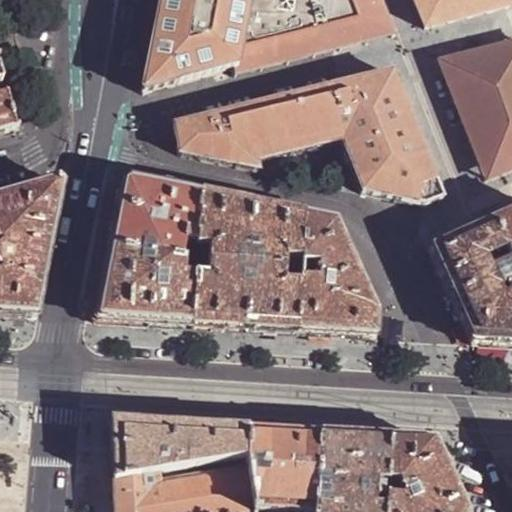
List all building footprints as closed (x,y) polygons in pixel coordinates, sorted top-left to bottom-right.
[(159,0),(157,11),(150,49),(140,95),(142,97),(150,94),(174,87),(195,81),(231,70),(233,79),(244,76),(300,62),(340,52),(371,44),(392,39),(386,23),(376,0),(159,0)] [(511,0),(411,0),(424,31),(511,8),(511,0)] [(442,64),(441,61),(437,63),(439,68),(441,68),(446,81),(444,83),(446,88),(448,87),(454,101),(452,102),(454,106),(456,106),(462,120),(460,121),(462,126),(464,126),(469,139),(467,140),(469,145),(471,144),(477,158),(475,159),(477,164),(479,163),(484,177),(483,179),(485,183),(489,181),(488,178),(500,174),(500,176),(504,175),(508,182),(511,180),(511,46),(502,49),(502,47),(497,48),(497,50),(482,54),(481,52),(477,53),(477,55),(462,60),(461,57),(457,58),(458,60),(442,64)] [(376,78),(426,207),(441,200),(418,145),(391,75),(376,78)] [(202,121),(175,128),(177,156),(178,160),(256,175),(255,165),(266,163),(300,157),(342,150),(347,163),(360,198),(381,202),(404,207),(423,211),(442,203),(441,200),(426,207),(376,78),(363,81),(319,92),(273,104),(238,112),(202,121)] [(0,135),(13,131),(0,86),(0,135)] [(57,182),(53,184),(15,195),(0,199),(0,319),(28,321),(35,322),(39,307),(46,273),(63,188),(57,182)] [(194,269),(200,197),(183,194),(160,189),(139,184),(129,182),(123,187),(116,218),(109,253),(194,269)] [(213,332),(243,334),(251,208),(234,204),(211,200),(200,197),(194,269),(191,331),(213,332)] [(267,336),(295,338),(299,284),(300,268),(302,218),(288,215),(258,209),(251,208),(243,334),(267,336)] [(511,215),(491,225),(507,261),(510,267),(511,266),(511,215)] [(313,284),(299,284),(295,338),(323,339),(374,343),(376,326),(376,318),(342,241),(335,225),(322,222),(302,218),(300,268),(314,269),(313,284)] [(511,350),(511,298),(508,291),(511,289),(511,273),(491,282),(486,271),(507,261),(491,225),(430,253),(436,267),(448,295),(457,314),(468,339),(472,349),(494,350),(511,350)] [(103,288),(96,325),(129,327),(191,331),(194,269),(109,253),(103,288)] [(491,282),(511,273),(511,271),(510,267),(507,261),(486,271),(491,282)] [(314,269),(300,268),(299,284),(313,284),(314,269)] [(129,426),(109,425),(113,486),(156,478),(209,469),(216,467),(244,463),(246,433),(229,432),(169,429),(129,426)] [(282,436),(246,433),(244,463),(246,476),(251,511),(312,511),(317,438),(282,436)] [(347,440),(317,438),(312,511),(383,511),(384,502),(385,487),(387,442),(347,440)] [(411,443),(387,442),(385,487),(394,488),(398,497),(397,503),(384,502),(383,511),(463,511),(434,445),(411,443)] [(216,467),(219,481),(246,476),(244,463),(216,467)] [(210,477),(157,486),(158,492),(219,481),(216,467),(209,469),(210,477)] [(156,478),(157,486),(210,477),(209,469),(156,478)] [(113,511),(251,511),(246,476),(219,481),(158,492),(157,486),(156,478),(113,486),(113,511)] [(394,488),(385,487),(384,502),(397,503),(398,497),(394,488)]
